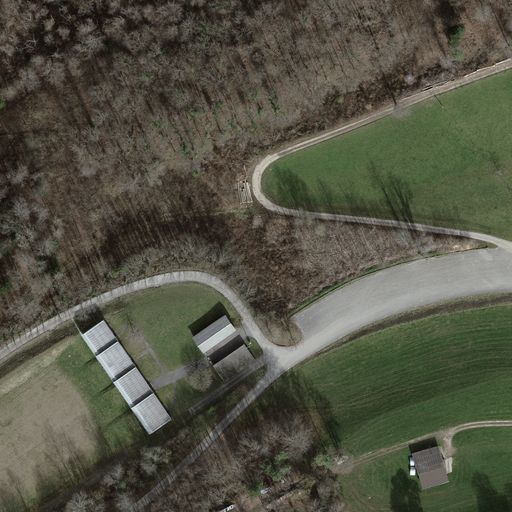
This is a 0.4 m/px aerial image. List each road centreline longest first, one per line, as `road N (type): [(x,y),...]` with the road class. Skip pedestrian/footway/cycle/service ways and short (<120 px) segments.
road 1 (track): [(511,254),(489,239),(399,221),(275,209),(255,188),(261,162),(511,65)]
road 2 (track): [(0,359),(130,288),(177,280),(215,283),(280,368)]
road 3 (track): [(218,511),(363,454),(511,423)]
road 4 (track): [(511,275),(433,287),(333,329),(280,368)]
road 5 (track): [(124,511),(280,368)]
